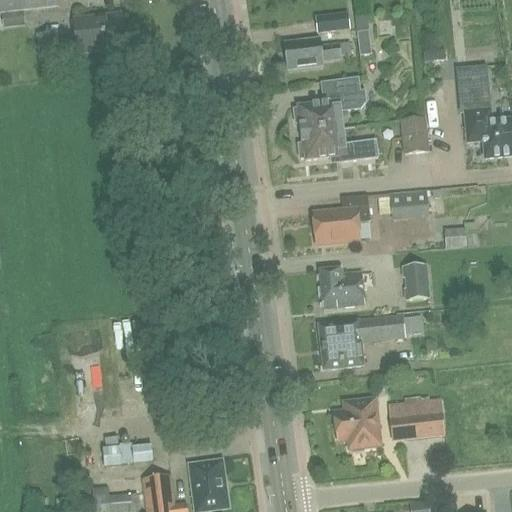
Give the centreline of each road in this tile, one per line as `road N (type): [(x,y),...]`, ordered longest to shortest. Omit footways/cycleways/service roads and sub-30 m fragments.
road 1 (secondary): [(285,502),(214,0)]
road 2 (unclassified): [(285,502),(511,478)]
